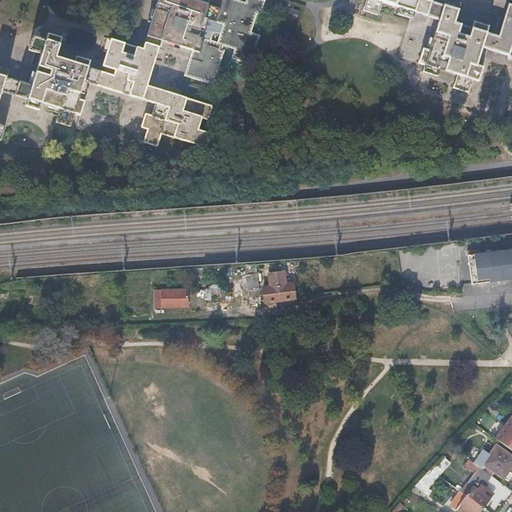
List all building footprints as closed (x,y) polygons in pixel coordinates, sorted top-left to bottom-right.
[(145,43),(159,47),(160,44),(161,40),(193,50),(194,51),(187,76),(215,84),(227,45),(235,47),(233,55),(252,61),(260,32),(252,29),(257,12),(261,13),(264,0),(245,0),(246,0),(244,0),(158,0),(146,39),(145,43)] [(365,0),(363,8),(378,12),(381,0),(382,0),(400,5),(398,12),(412,16),(414,10),(439,17),(429,48),(423,47),(419,60),(425,62),(423,69),(438,73),(440,67),(458,72),(453,85),(468,90),(472,77),(478,79),(483,65),(476,63),(482,45),(511,53),(511,2),(510,2),(500,34),(487,30),(489,24),(474,19),(472,25),(454,20),(460,1),(456,0),(444,0),(444,3),(434,0),(365,0)] [(287,16),(296,19),(298,11),(290,8),(287,16)] [(0,125),(0,124),(0,104),(4,91),(29,99),(27,105),(42,109),(43,104),(59,108),(55,122),(70,126),(74,113),(80,115),(84,101),(78,99),(83,81),(97,85),(101,71),(89,67),(91,61),(76,56),(75,63),(58,58),(63,38),(48,33),(47,39),(34,36),(30,50),(42,54),(33,84),(8,77),(10,69),(0,66),(0,125)] [(149,143),(150,144),(154,145),(158,132),(207,147),(212,132),(199,129),(202,117),(209,119),(212,109),(213,104),(148,85),(157,52),(152,50),(143,48),(128,43),(111,38),(101,71),(97,85),(155,103),(151,114),(146,112),(141,127),(147,129),(144,142),(149,143)] [(152,50),(157,52),(159,47),(145,43),(144,45),(143,48),(152,50)] [(194,51),(193,50),(185,75),(187,76),(194,51)] [(511,279),(511,249),(469,255),(472,285),(511,279)] [(271,287),(264,288),(266,302),(267,301),(268,306),(277,305),(276,300),(285,299),(285,304),(295,303),(294,297),(295,297),(294,284),(286,285),(284,271),(270,273),(271,287)] [(258,274),(247,275),(249,291),(260,289),(258,274)] [(232,280),(233,291),(243,290),(241,278),(232,280)] [(188,289),(155,290),(156,307),(188,306),(188,289)] [(50,302),(48,310),(54,315),(68,316),(69,309),(63,308),(64,299),(54,297),(50,302)] [(511,452),(511,412),(492,436),(511,452)] [(511,456),(497,446),(491,454),(484,463),(504,477),(507,479),(511,473),(509,470),(511,465),(511,456)] [(484,463),(491,454),(484,449),(478,458),(484,463)] [(447,459),(443,455),(439,459),(430,469),(432,470),(438,475),(447,465),(444,463),(447,459)] [(491,474),(466,457),(461,464),(474,473),(461,491),(466,495),(483,507),(493,493),(483,486),(491,474)] [(432,470),(430,469),(423,476),(427,480),(431,475),(429,473),(432,470)] [(430,483),(438,475),(432,470),(429,473),(431,475),(427,480),(430,483)] [(415,485),(410,491),(411,492),(421,499),(424,501),(429,495),(415,485)] [(421,499),(411,492),(406,498),(416,505),(421,499)] [(468,511),(479,511),(483,507),(466,495),(459,505),(468,511)] [(400,502),(390,511),(394,511),(396,510),(398,511),(404,506),(400,502)]
